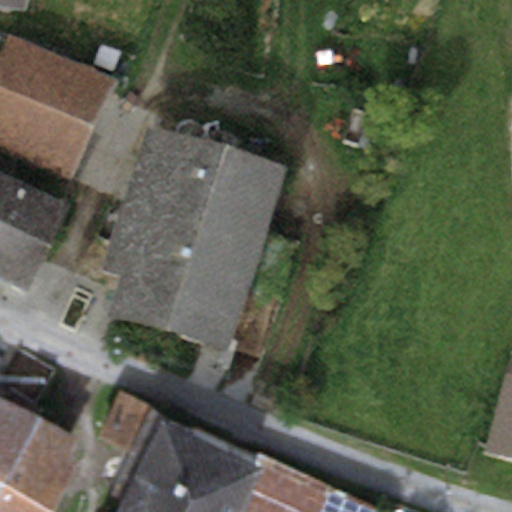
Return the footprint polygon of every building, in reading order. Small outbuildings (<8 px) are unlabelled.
[(31,0),(0,0),(0,24),(25,30),(31,0)] [(284,0),(323,13),(327,0),(284,0)] [(114,97),(9,48),(0,66),(0,161),(68,194),(114,97)] [(285,200),(146,150),(82,328),(220,378),(285,200)] [(66,227),(3,195),(0,201),(0,296),(28,313),(66,227)] [(511,364),(483,454),(511,462),(511,364)] [(119,390),(96,434),(139,458),(161,412),(119,390)] [(0,401),(0,511),(43,511),(79,440),(0,401)] [(257,454),(161,412),(139,458),(115,511),(369,511),(370,510),(257,454)]
